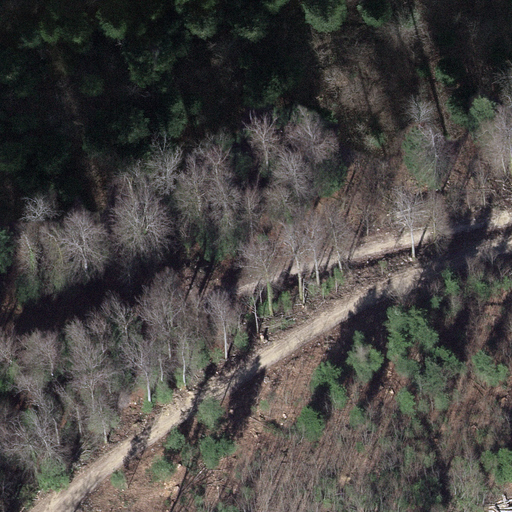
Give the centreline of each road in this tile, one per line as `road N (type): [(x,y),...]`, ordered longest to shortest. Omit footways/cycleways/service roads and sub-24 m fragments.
road 1 (track): [(0,359),(404,240),(511,220)]
road 2 (track): [(511,255),(398,284),(116,457),(66,511)]
